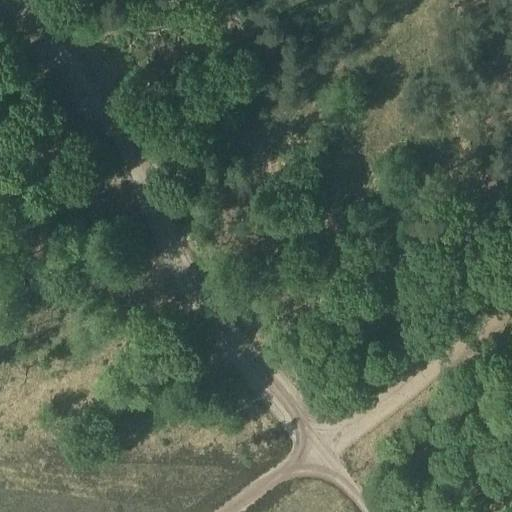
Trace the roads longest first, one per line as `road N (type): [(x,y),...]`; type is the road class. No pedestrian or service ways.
road 1 (track): [(373,511),(192,286),(110,132),(17,0)]
road 2 (track): [(226,511),(320,450),(511,293)]
